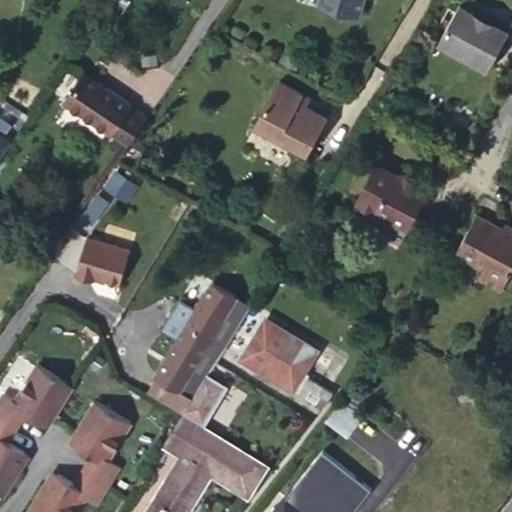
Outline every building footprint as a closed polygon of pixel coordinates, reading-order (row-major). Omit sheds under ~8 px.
[(492,19),(480,12),(462,2),(440,39),(489,68),(511,30),(492,19)] [(483,7),(480,12),(492,19),(494,15),(483,7)] [(83,73),(64,101),(108,133),(110,130),(125,110),(128,105),(83,73)] [(278,77),(260,114),(282,126),(278,135),(307,151),(326,113),(306,102),(298,98),(303,89),(278,77)] [(310,93),(303,89),(298,98),(306,102),(310,93)] [(110,130),(128,142),(141,122),(125,110),(110,130)] [(0,114),(0,132),(10,140),(19,128),(0,114)] [(282,126),(260,114),(255,123),(278,135),(282,126)] [(0,154),(10,140),(0,132),(0,154)] [(385,170),(386,169),(366,157),(344,197),(363,208),(365,206),(396,223),(416,188),(385,170)] [(388,166),(386,169),(385,170),(416,188),(418,183),(388,166)] [(108,186),(125,196),(135,180),(117,170),(108,186)] [(500,293),(511,270),(511,231),(503,226),(499,232),(490,227),(489,224),(475,216),(454,253),(482,268),(476,279),(500,293)] [(87,234),(76,272),(119,284),(130,247),(87,234)] [(0,261),(12,243),(0,235),(0,261)] [(238,293),(215,278),(157,370),(180,385),(238,293)] [(241,356),(291,387),(301,371),(314,348),(265,318),(241,356)] [(58,407),(77,379),(45,356),(21,390),(10,383),(0,396),(0,480),(4,483),(24,455),(19,452),(27,441),(11,429),(30,403),(46,415),(54,404),(58,407)] [(157,370),(148,385),(183,407),(192,393),(180,385),(157,370)] [(333,391),(301,371),(291,387),(323,407),(333,391)] [(183,407),(162,440),(183,452),(152,503),(166,511),(185,511),(211,470),(249,493),(266,464),(201,424),(224,385),(204,374),(192,393),(183,407)] [(352,390),(349,394),(363,403),(366,400),(352,390)] [(363,403),(349,394),(346,398),(359,409),(363,403)] [(511,412),(485,394),(478,406),(511,428),(511,412)] [(134,419),(102,396),(83,424),(87,427),(79,438),(96,450),(77,477),(60,465),(53,475),(49,473),(29,500),(45,511),(69,511),(86,489),(96,497),(121,461),(110,454),(134,419)] [(362,416),(341,399),(325,419),(347,436),(362,416)] [(259,511),(272,511),(286,495),(278,489),(259,511)] [(306,511),(286,495),(272,511),(306,511)] [(166,511),(152,503),(146,511),(166,511)]
